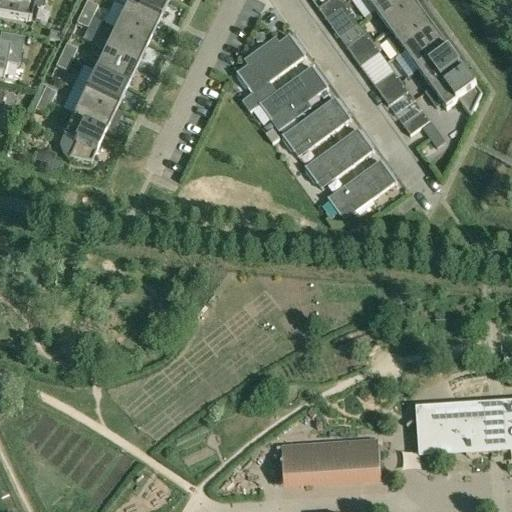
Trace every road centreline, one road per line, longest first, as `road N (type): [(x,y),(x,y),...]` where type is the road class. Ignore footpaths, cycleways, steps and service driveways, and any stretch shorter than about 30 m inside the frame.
road 1 (residential): [(286,0),(432,200)]
road 2 (residential): [(151,171),(234,0)]
